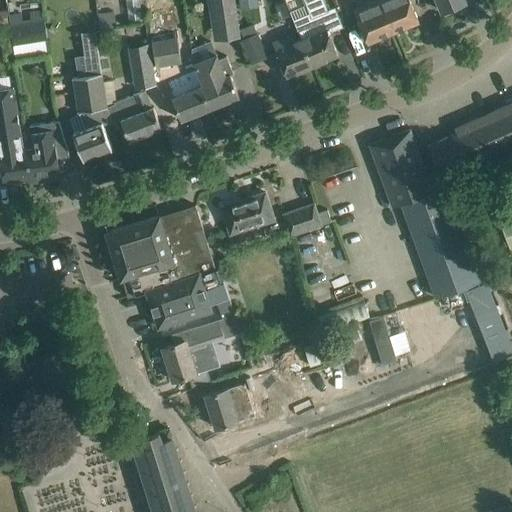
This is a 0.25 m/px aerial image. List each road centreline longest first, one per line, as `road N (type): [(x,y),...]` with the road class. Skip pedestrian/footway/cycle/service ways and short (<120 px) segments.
road 1 (tertiary): [(76,217),(443,83),(511,26)]
road 2 (residential): [(233,511),(133,376),(76,217)]
